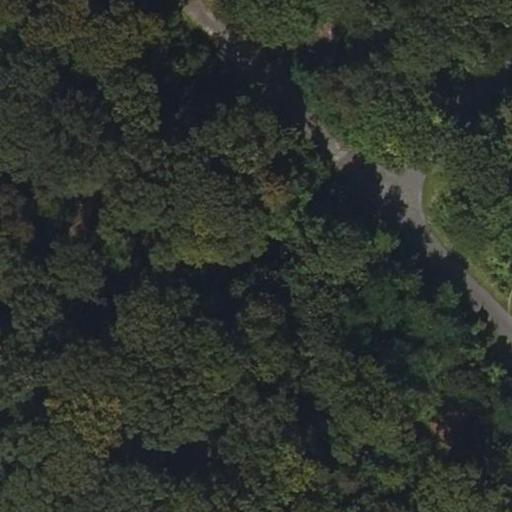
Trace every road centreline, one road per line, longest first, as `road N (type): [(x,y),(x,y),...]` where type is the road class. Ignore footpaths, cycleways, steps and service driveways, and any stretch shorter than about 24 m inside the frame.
road 1 (unclassified): [(383,198),(189,0)]
road 2 (unclassified): [(511,335),(383,198)]
road 3 (unclassified): [(383,198),(511,79)]
